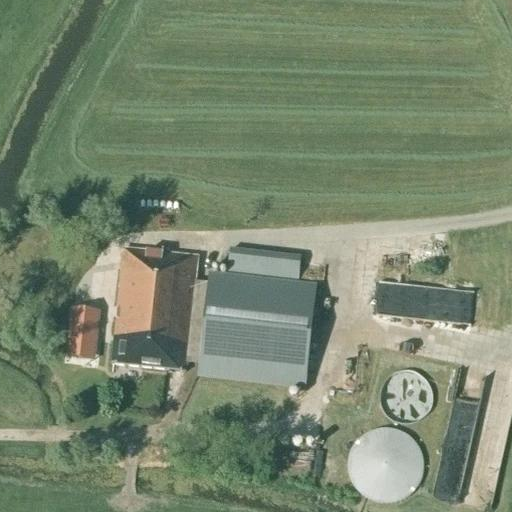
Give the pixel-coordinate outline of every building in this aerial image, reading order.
[(208,284),(195,283),(197,258),(122,250),(111,365),(185,373),(186,364),(199,366),(198,375),(305,386),(315,287),(298,285),(301,259),(229,251),(227,277),(209,275),(208,284)] [(92,358),(97,314),(72,311),(68,355),(92,358)] [(441,496),(495,506),(511,422),(511,369),(505,368),(503,378),(466,371),(441,496)] [(429,422),(436,382),(395,375),(388,415),(429,422)] [(381,506),(391,505),(401,502),(409,497),(416,490),(420,481),(423,471),(422,462),(419,452),(414,444),(407,437),(398,433),(389,430),(378,431),(368,434),(359,440),(352,448),(348,458),(347,469),(348,479),(353,489),(360,497),(366,501),(373,504),(381,506)]
